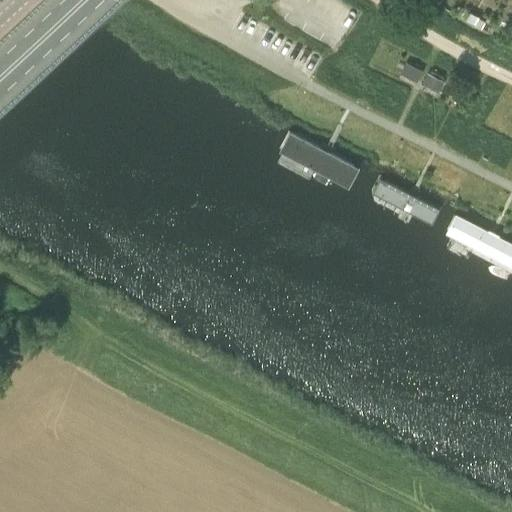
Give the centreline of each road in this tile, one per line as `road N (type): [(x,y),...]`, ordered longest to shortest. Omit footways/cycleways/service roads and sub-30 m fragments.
road 1 (unclassified): [(166,0),(304,83),(511,187)]
road 2 (track): [(377,0),(448,50),(511,81)]
